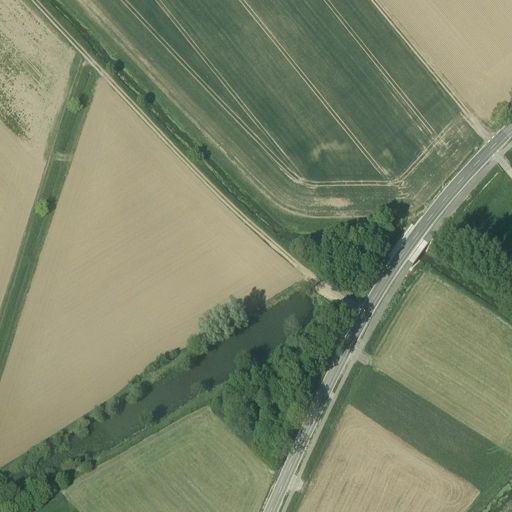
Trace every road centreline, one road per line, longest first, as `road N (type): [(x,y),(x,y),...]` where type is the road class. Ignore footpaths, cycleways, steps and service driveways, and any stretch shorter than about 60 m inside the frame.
road 1 (track): [(32,0),(245,218),(364,315)]
road 2 (tertiary): [(270,511),(395,265),(511,128)]
road 3 (track): [(93,63),(0,348)]
road 4 (track): [(511,172),(375,0)]
